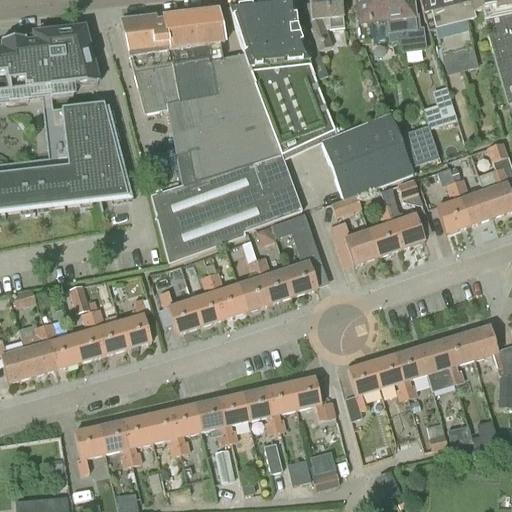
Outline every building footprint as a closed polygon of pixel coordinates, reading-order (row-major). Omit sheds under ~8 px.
[(302,53),(314,85),(326,80),(317,55),(331,50),(325,34),(327,33),(328,34),(343,33),(339,0),(306,0),(308,8),(303,9),(305,25),(314,49),(302,53)] [(359,44),(387,41),(382,0),(352,0),(354,13),(355,13),(359,44)] [(382,0),(387,41),(388,47),(396,45),(400,56),(425,53),(422,31),(419,32),(416,9),(412,10),(411,7),(410,7),(409,0),(382,0)] [(416,0),(427,36),(440,77),(445,76),(446,79),(477,71),(464,27),(473,25),(466,0),(416,0)] [(511,0),(467,0),(472,17),(474,25),(477,34),(486,32),(487,38),(485,38),(505,109),(507,109),(511,107),(511,0)] [(314,85),(302,53),(296,34),(292,5),(228,12),(245,69),(279,159),(333,135),(314,85)] [(279,159),(245,69),(241,59),(210,66),(207,50),(222,47),(216,13),(156,20),(205,182),(279,159)] [(193,186),(205,182),(156,20),(119,24),(143,118),(166,113),(175,159),(187,157),(193,186)] [(0,51),(0,52),(0,51),(0,79),(3,79),(5,98),(0,98),(0,108),(40,103),(41,115),(50,114),(49,102),(73,100),(72,90),(96,87),(82,31),(81,31),(47,35),(48,38),(35,41),(35,37),(34,37),(32,37),(33,47),(20,48),(20,44),(23,44),(22,42),(0,44),(0,51)] [(435,110),(422,114),(428,134),(456,125),(445,91),(431,96),(435,110)] [(50,114),(41,115),(47,164),(65,162),(66,171),(116,165),(114,156),(101,108),(50,114)] [(355,199),(356,201),(411,180),(388,118),(319,146),(341,204),(355,199)] [(476,180),(482,197),(491,222),(511,215),(511,207),(505,189),(511,186),(511,176),(502,147),(485,152),(490,167),(491,167),(494,174),(476,180)] [(205,182),(193,186),(149,199),(167,268),(244,241),(243,237),(300,216),(279,159),(205,182)] [(66,171),(0,178),(0,215),(126,201),(116,165),(66,171)] [(467,230),(452,187),(450,187),(445,174),(434,178),(439,191),(443,190),(447,201),(450,200),(452,206),(435,212),(444,239),(467,230)] [(491,222),(482,197),(465,202),(463,195),(466,194),(462,183),(452,187),(467,230),(491,222)] [(420,210),(411,184),(396,189),(402,207),(420,210)] [(379,196),(399,254),(423,246),(414,219),(403,223),(401,218),(397,217),(393,207),(388,209),(383,195),(379,196)] [(376,262),(399,254),(379,196),(369,200),(373,214),(375,213),(379,224),(382,223),(384,229),(366,234),(376,262)] [(360,213),(356,201),(355,199),(341,204),(329,209),(335,223),(360,213)] [(284,273),(292,300),(316,293),(309,267),(315,265),(310,250),(313,250),(302,219),(286,225),(299,268),(284,273)] [(376,262),(366,234),(348,241),(343,227),(335,230),(339,244),(343,243),(352,270),(376,262)] [(269,230),(254,236),(258,247),(263,250),(275,246),(269,230)] [(269,308),(255,264),(249,246),(241,248),(249,278),(246,281),(248,285),(237,288),(245,316),(269,308)] [(292,300),(284,273),(267,279),(265,273),(268,273),(264,262),(255,264),(269,308),(292,300)] [(222,323),(205,270),(204,270),(202,264),(192,267),(197,283),(199,282),(202,293),(205,292),(207,298),(190,303),(199,331),(222,323)] [(245,316),(237,288),(220,294),(218,289),(221,288),(217,276),(215,277),(212,268),(205,270),(222,323),(245,316)] [(154,293),(162,290),(158,278),(150,281),(154,293)] [(74,318),(88,314),(80,290),(67,294),(74,318)] [(15,313),(34,308),(31,295),(11,300),(15,313)] [(199,331),(190,303),(171,309),(167,296),(158,299),(162,312),(166,311),(174,338),(199,331)] [(118,327),(125,354),(150,347),(142,319),(145,318),(141,304),(132,306),(136,321),(118,327)] [(125,354),(118,327),(101,331),(99,326),(102,325),(98,313),(89,316),(102,361),(125,354)] [(79,367),(102,361),(89,316),(80,318),(84,330),(86,329),(88,335),(71,340),(79,367)] [(79,367),(71,340),(54,345),(52,339),(55,338),(52,327),(42,330),(55,374),(79,367)] [(31,381),(55,374),(42,330),(31,333),(33,338),(20,342),(23,354),(31,381)] [(489,332),(465,339),(473,365),(490,360),(494,374),(496,374),(504,372),(499,356),(496,357),(489,332)] [(455,371),(473,365),(465,339),(441,346),(454,389),(463,418),(475,414),(467,387),(464,387),(460,374),(457,375),(455,371)] [(31,381),(23,354),(5,359),(0,344),(0,362),(8,388),(31,381)] [(431,396),(454,389),(441,346),(417,353),(425,380),(426,379),(431,396)] [(409,384),(425,380),(417,353),(394,360),(406,403),(417,400),(413,389),(410,389),(409,384)] [(398,405),(406,403),(394,360),(369,367),(377,394),(395,388),(397,394),(394,394),(398,405)] [(359,399),(377,394),(369,367),(344,374),(352,400),(349,401),(354,417),(364,414),(359,399)] [(511,380),(498,380),(496,411),(511,411),(511,380)] [(288,386),(295,415),(314,410),(317,424),(325,422),(322,408),(319,409),(313,381),(288,386)] [(277,419),(295,415),(288,386),(265,392),(275,437),(284,434),(282,423),(278,424),(277,419)] [(265,439),(275,437),(265,392),(240,397),(247,425),(265,421),(266,427),(263,428),(265,439)] [(230,429),(247,425),(240,397),(216,403),(226,448),(236,445),(234,434),(231,434),(230,429)] [(217,450),(226,448),(216,403),(192,408),(199,436),(210,434),(211,440),(215,439),(217,450)] [(182,440),(199,436),(192,408),(169,414),(179,458),(189,456),(186,445),(183,446),(182,440)] [(169,461),(179,458),(169,414),(145,419),(151,447),(169,443),(170,448),(167,449),(169,461)] [(134,451),(151,447),(145,419),(121,425),(131,469),(140,467),(138,456),(136,456),(134,451)] [(122,471),(131,469),(121,425),(97,430),(104,458),(121,454),(122,460),(119,460),(122,471)] [(431,455),(441,453),(446,452),(440,428),(425,431),(431,455)] [(85,462),(104,458),(97,430),(73,436),(79,464),(75,465),(78,479),(88,477),(85,462)] [(449,451),(467,446),(471,445),(466,430),(445,435),(449,451)] [(269,478),(281,475),(274,448),(262,451),(269,478)] [(220,487),(233,484),(226,453),(213,456),(220,487)] [(315,495),(338,490),(330,456),(308,462),(314,483),(312,483),(315,495)] [(290,490),(309,486),(304,464),(286,469),(290,490)] [(384,505),(399,498),(389,476),(374,483),(384,505)] [(117,511),(136,511),(134,497),(115,500),(117,511)] [(14,511),(66,511),(66,501),(14,505),(14,511)]
